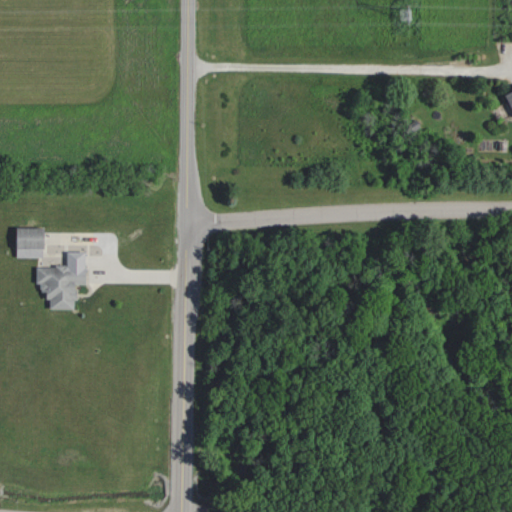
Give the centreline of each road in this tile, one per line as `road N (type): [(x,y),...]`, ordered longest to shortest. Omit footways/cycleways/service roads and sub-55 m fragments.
road 1 (residential): [(184,511),(189,0)]
road 2 (residential): [(186,226),(511,210)]
